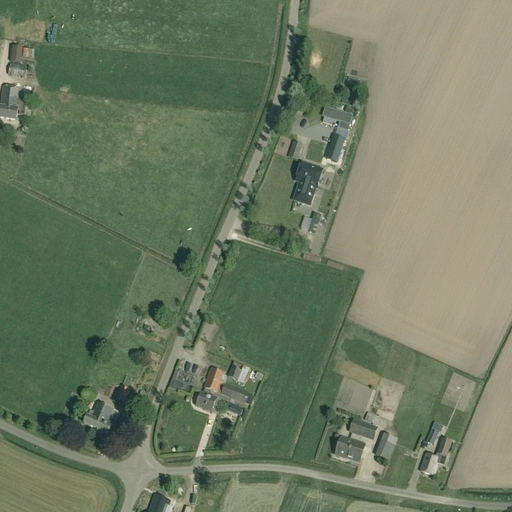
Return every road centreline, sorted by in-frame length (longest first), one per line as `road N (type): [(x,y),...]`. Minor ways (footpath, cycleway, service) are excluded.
road 1 (unclassified): [(134,470),(148,414),(280,81),(291,0)]
road 2 (unclassified): [(511,505),(448,501),(293,470),(134,470)]
road 3 (unclassified): [(134,470),(45,446),(0,423)]
